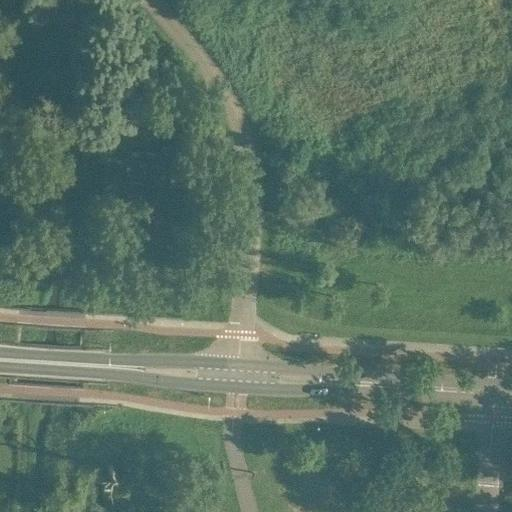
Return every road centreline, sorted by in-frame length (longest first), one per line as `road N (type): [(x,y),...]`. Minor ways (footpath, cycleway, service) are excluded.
road 1 (unclassified): [(241,364),(251,175),(245,142),(212,75),(154,0)]
road 2 (tertiary): [(381,383),(241,364)]
road 3 (tertiary): [(240,387),(381,383)]
road 4 (tertiary): [(137,369),(0,359)]
road 5 (unclassified): [(485,511),(494,392)]
